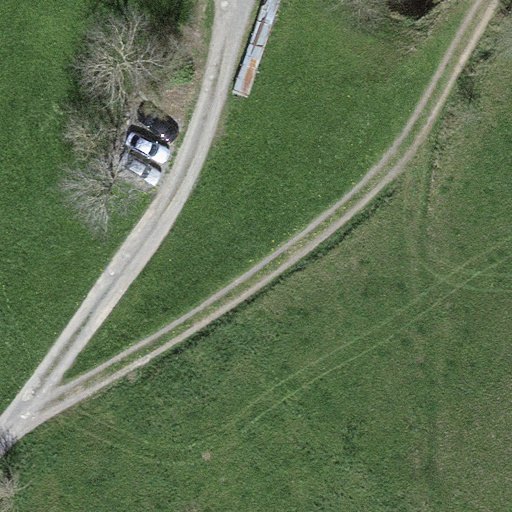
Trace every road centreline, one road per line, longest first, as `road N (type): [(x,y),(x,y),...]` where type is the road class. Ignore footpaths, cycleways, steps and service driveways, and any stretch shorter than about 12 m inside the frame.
road 1 (track): [(493,0),(413,147),(324,233),(161,349),(21,416),(0,443)]
road 2 (track): [(235,0),(227,80),(155,221),(21,416)]
